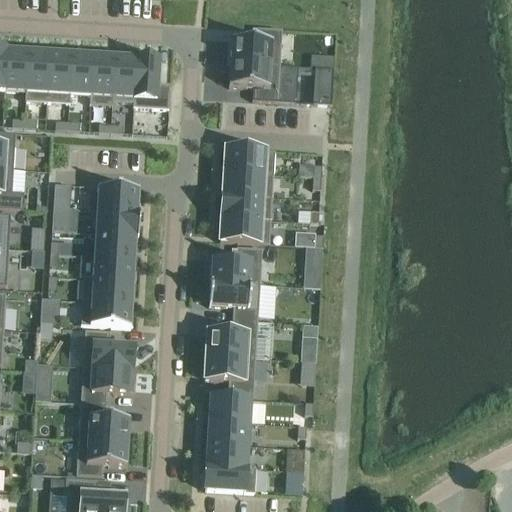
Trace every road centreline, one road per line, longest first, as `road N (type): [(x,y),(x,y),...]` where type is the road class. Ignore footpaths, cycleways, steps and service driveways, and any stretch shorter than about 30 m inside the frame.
road 1 (residential): [(159,511),(191,60),(183,43),(162,34),(0,24)]
road 2 (unclassified): [(405,511),(511,456)]
